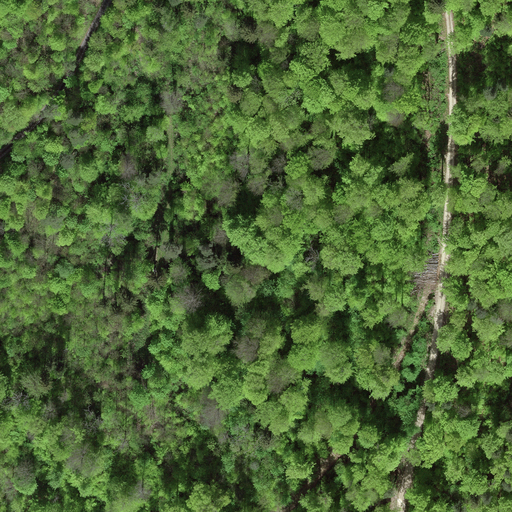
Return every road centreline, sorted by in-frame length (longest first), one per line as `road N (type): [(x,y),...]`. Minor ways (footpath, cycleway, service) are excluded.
road 1 (track): [(446,0),(449,228),(400,511)]
road 2 (track): [(0,152),(61,90),(109,0)]
